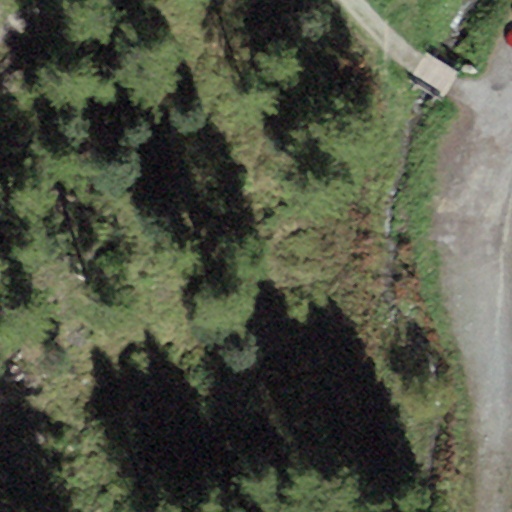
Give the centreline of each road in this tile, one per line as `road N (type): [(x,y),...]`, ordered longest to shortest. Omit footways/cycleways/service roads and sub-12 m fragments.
road 1 (track): [(487,511),(493,483),(485,272),(496,188),(511,145)]
road 2 (track): [(346,0),(418,68),(511,111)]
